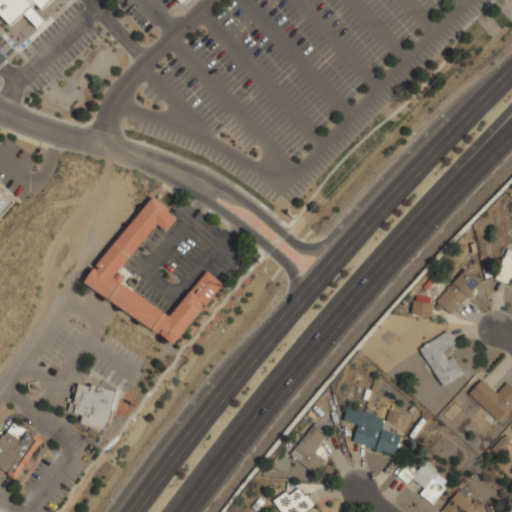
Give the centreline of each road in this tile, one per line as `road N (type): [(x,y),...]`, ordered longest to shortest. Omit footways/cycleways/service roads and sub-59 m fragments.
road 1 (primary): [(167,511),(224,435),(511,115)]
road 2 (primary): [(224,435),(339,290),(511,100)]
road 3 (primary): [(511,77),(300,298)]
road 4 (primary): [(300,298),(137,511)]
road 5 (primary): [(511,75),(484,81),(455,101),(322,243)]
road 6 (residential): [(0,112),(195,178)]
road 7 (residential): [(195,178),(200,197),(279,258),(300,298)]
road 8 (residential): [(322,243),(292,244),(252,206),(195,178)]
